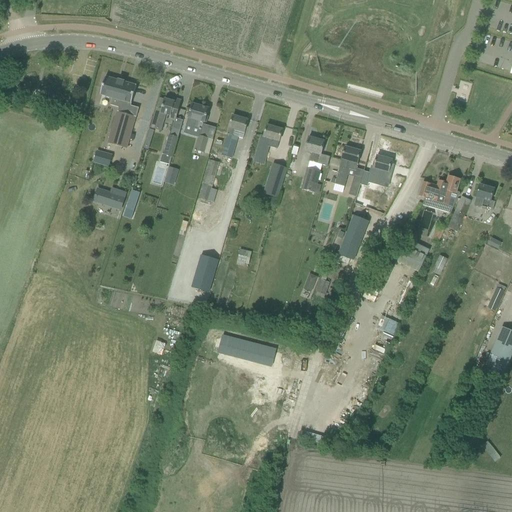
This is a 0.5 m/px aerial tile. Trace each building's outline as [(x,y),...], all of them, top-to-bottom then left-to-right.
[(105,77),(100,95),(112,98),(110,105),(118,107),(119,108),(118,112),(117,112),(108,143),(113,145),(126,149),(135,119),(136,115),(138,109),(131,107),(130,107),(130,106),(130,105),(131,104),(136,86),(105,77)] [(152,129),(161,131),(165,115),(170,116),(169,119),(175,120),(181,101),(173,99),(172,102),(160,98),(154,118),(152,129)] [(186,126),(201,130),(204,123),(205,123),(209,109),(192,104),(186,126)] [(221,156),(232,159),(238,138),(235,137),(237,129),(245,131),(248,120),(232,116),(221,156)] [(264,135),(258,156),(266,158),(269,147),(277,149),(280,140),(282,130),(267,126),(264,135)] [(160,162),(170,165),(178,138),(170,135),(164,156),(162,155),(160,162)] [(195,151),(204,153),(208,139),(199,137),(195,151)] [(309,161),(328,167),(330,158),(321,155),(324,142),(309,137),(305,151),(311,153),(309,161)] [(282,160),(288,161),(291,149),(286,148),(282,160)] [(331,183),(344,187),(349,170),(355,172),(358,164),(357,163),(360,152),(345,148),(335,180),(332,179),(331,183)] [(97,151),(93,163),(109,168),(113,156),(97,151)] [(371,176),(387,180),(392,161),(377,157),(371,176)] [(198,199),(208,202),(219,163),(209,160),(202,185),(198,199)] [(273,164),(263,195),(277,199),(287,169),(273,164)] [(301,190),(318,195),(320,187),(317,187),(321,173),(307,169),(301,190)] [(422,205),(451,214),(460,193),(456,192),(460,180),(448,176),(446,183),(439,181),(437,186),(423,182),(420,192),(419,197),(425,198),(422,205)] [(474,205),(493,210),(495,203),(491,202),(494,190),(480,185),(474,205)] [(351,188),(349,196),(356,198),(357,195),(358,190),(351,188)] [(97,189),(93,203),(121,211),(125,197),(97,189)] [(132,191),(126,210),(134,212),(140,193),(132,191)] [(358,203),(370,206),(372,200),(360,196),(358,203)] [(448,229),(457,233),(471,201),(462,196),(448,229)] [(83,215),(81,223),(87,225),(89,217),(83,215)] [(353,216),(338,255),(354,261),(369,222),(353,216)] [(182,221),(180,231),(185,232),(188,223),(182,221)] [(432,241),(438,244),(445,228),(439,226),(432,241)] [(492,239),(488,245),(498,250),(501,243),(492,239)] [(39,266),(63,273),(69,252),(45,245),(39,266)] [(398,262),(418,271),(425,257),(405,247),(398,262)] [(247,267),(251,252),(239,249),(236,264),(247,267)] [(432,273),(440,276),(447,260),(439,257),(432,273)] [(316,295),(324,298),(330,284),(326,282),(328,275),(324,274),(316,295)] [(303,290),(311,293),(317,277),(309,275),(303,290)] [(487,309),(495,313),(504,292),(505,288),(498,285),(487,309)] [(381,316),(375,329),(393,337),(399,324),(381,316)] [(490,355),(482,374),(484,375),(484,378),(487,379),(487,381),(496,385),(497,380),(501,382),(509,363),(511,355),(511,331),(502,327),(490,355)]
